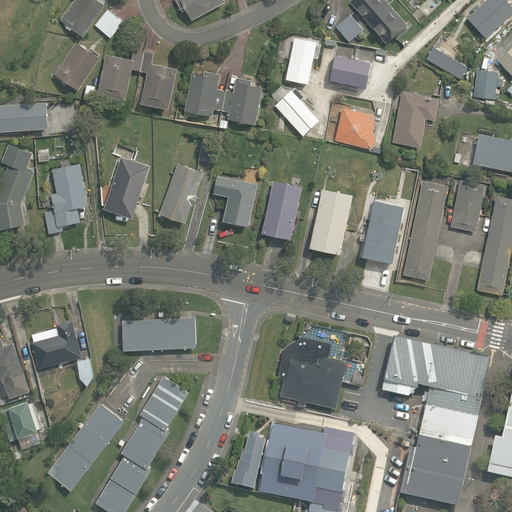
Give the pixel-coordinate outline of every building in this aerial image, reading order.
[(74,0),(61,20),(68,24),(67,27),(71,30),(73,28),(85,36),(107,4),(100,0),(74,0)] [(187,10),(193,21),(227,2),(226,0),(225,0),(176,0),(183,12),(187,10)] [(351,0),(351,1),(387,44),(395,36),(398,39),(412,26),(409,21),(407,23),(386,0),(351,0)] [(499,5),(494,0),(479,0),(465,14),(476,24),(469,31),(480,43),(511,12),(502,2),(499,5)] [(125,22),(109,9),(96,25),(111,38),(125,22)] [(350,42),(364,29),(351,15),(337,27),(350,42)] [(295,36),(286,77),(309,81),(317,40),(295,36)] [(80,90),(102,57),(77,41),(56,73),(64,79),(63,81),(66,83),(68,81),(80,90)] [(511,48),(499,60),(511,73),(511,48)] [(132,59),(107,54),(99,94),(127,100),(133,69),(148,72),(142,103),(171,108),(179,68),(153,63),(155,53),(134,49),(132,59)] [(337,53),(331,79),(366,86),(371,60),(337,53)] [(205,74),(193,72),(185,110),(214,116),(215,109),(230,112),(229,119),(257,124),(264,86),(253,84),(253,80),(237,77),(234,92),(219,88),(222,73),(206,70),(205,74)] [(505,79),(499,79),(499,72),(480,70),(478,98),(497,99),(498,88),(504,88),(505,79)] [(290,87),(275,103),(305,131),(320,116),(290,87)] [(440,98),(403,91),(393,142),(421,147),(427,118),(436,120),(440,98)] [(50,127),(48,100),(0,105),(0,129),(0,131),(50,127)] [(375,112),(344,106),(337,140),(373,147),(377,130),(372,129),(375,112)] [(511,139),(480,133),(474,164),(511,171),(511,139)] [(214,142),(201,141),(200,163),(213,164),(214,142)] [(0,189),(0,224),(1,228),(27,223),(23,203),(36,169),(29,166),(34,153),(10,144),(3,161),(10,164),(0,189)] [(105,208),(134,217),(152,165),(122,156),(112,187),(102,185),(102,204),(106,205),(105,208)] [(55,210),(46,212),(50,233),(63,230),(63,227),(70,225),(70,223),(82,221),(79,207),(90,205),(81,163),(71,165),(70,161),(62,162),(63,167),(53,169),(58,192),(52,194),(55,210)] [(205,171),(179,162),(160,213),(186,222),(193,205),(196,206),(199,195),(196,194),(205,171)] [(417,182),(420,170),(409,168),(407,181),(417,182)] [(224,220),(250,225),(259,183),(218,175),(214,193),(226,195),(225,197),(229,198),(224,220)] [(486,184),(461,179),(451,226),(477,231),(486,184)] [(292,238),(303,186),(274,180),(263,232),(292,238)] [(430,280),(449,185),(423,180),(404,275),(430,280)] [(311,247),(342,253),(354,195),(323,188),(311,247)] [(511,198),(497,195),(477,289),(503,295),(511,253),(511,198)] [(405,205),(375,199),(363,256),(394,262),(405,205)] [(196,316),(123,320),(125,350),(197,347),(196,316)] [(84,356),(74,319),(58,324),(60,334),(32,342),(39,368),(62,362),(63,362),(70,360),(84,356)] [(5,345),(0,333),(0,380),(4,379),(4,381),(0,381),(0,383),(5,396),(9,394),(11,398),(31,391),(14,342),(5,345)] [(321,365),(346,371),(348,372),(350,360),(329,356),(332,343),(303,336),(297,340),(298,342),(294,350),(291,349),(283,355),(279,373),(283,374),(281,379),(285,380),(288,379),(291,360),(321,367),(321,365)] [(427,406),(480,418),(492,361),(492,358),(394,336),(394,340),(382,391),(410,397),(417,391),(418,389),(419,386),(431,388),(427,406)] [(91,360),(79,363),(83,380),(92,388),(96,378),(91,360)] [(307,401),(338,407),(343,381),(346,371),(321,365),(321,367),(291,360),(288,379),(285,380),(281,395),(299,399),(298,403),(306,405),(307,401)] [(168,428),(191,391),(164,375),(141,413),(144,416),(167,430),(168,428)] [(30,404),(29,400),(9,407),(10,408),(1,411),(12,440),(40,430),(39,428),(42,427),(34,403),(30,404)] [(126,420),(102,402),(48,472),(73,490),(126,420)] [(511,403),(504,440),(497,439),(489,473),(511,477),(511,403)] [(403,494),(459,506),(480,418),(427,406),(417,449),(412,448),(401,493),(403,494)] [(167,430),(144,416),(122,452),(126,454),(148,468),(150,466),(172,430),(168,428),(167,430)] [(324,434),(274,424),(260,493),(297,500),(311,503),(309,511),(342,511),(348,488),(344,487),(346,481),(348,481),(352,464),(350,464),(351,457),(353,458),(356,446),(354,445),(356,434),(325,428),(324,434)] [(148,468),(126,454),(112,477),(138,493),(153,468),(150,466),(148,468)] [(126,511),(138,493),(112,477),(97,502),(113,511),(126,511)] [(211,511),(196,501),(187,511),(211,511)]
